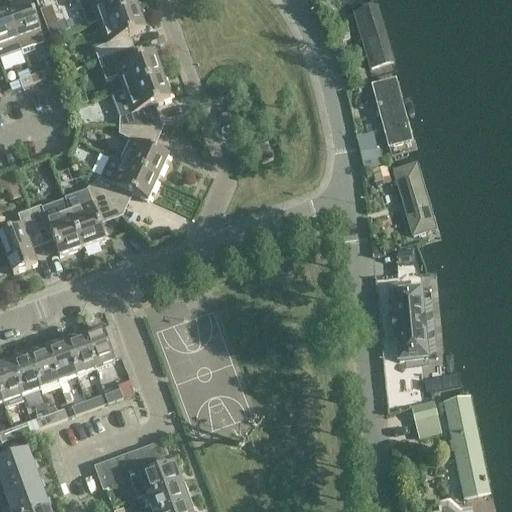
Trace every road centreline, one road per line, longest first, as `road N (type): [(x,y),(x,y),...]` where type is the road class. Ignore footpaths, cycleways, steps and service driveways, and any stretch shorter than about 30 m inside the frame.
road 1 (residential): [(382,511),(349,198)]
road 2 (residential): [(203,251),(227,183),(160,0)]
road 3 (residential): [(58,462),(159,426),(109,285)]
road 4 (residential): [(349,198),(338,117),(315,45),(286,0)]
road 5 (residential): [(203,251),(349,198)]
